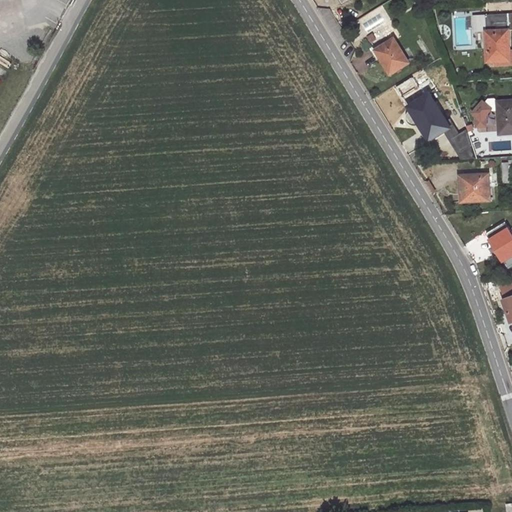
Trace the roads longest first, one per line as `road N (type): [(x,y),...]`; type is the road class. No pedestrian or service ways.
road 1 (unclassified): [(300,0),(463,268),(511,406)]
road 2 (unclassified): [(83,0),(0,139)]
